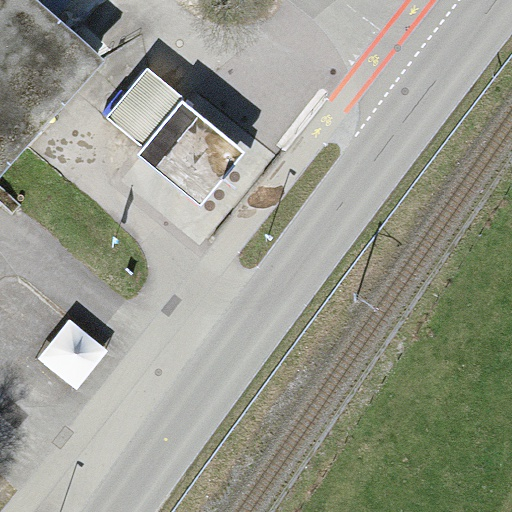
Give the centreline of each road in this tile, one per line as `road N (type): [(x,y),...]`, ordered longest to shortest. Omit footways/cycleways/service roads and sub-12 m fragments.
road 1 (primary): [(439,75),(119,511)]
road 2 (residential): [(337,0),(439,75)]
